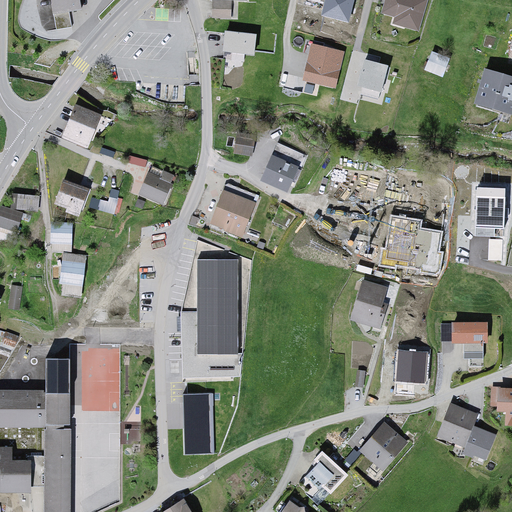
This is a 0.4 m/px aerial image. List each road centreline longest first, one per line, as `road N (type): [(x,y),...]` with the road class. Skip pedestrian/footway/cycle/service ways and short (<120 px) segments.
road 1 (residential): [(190,0),(205,71),(206,146),(165,297),(164,479),(175,487),(282,434),(437,400),(511,369)]
road 2 (tertiary): [(32,127),(139,0)]
